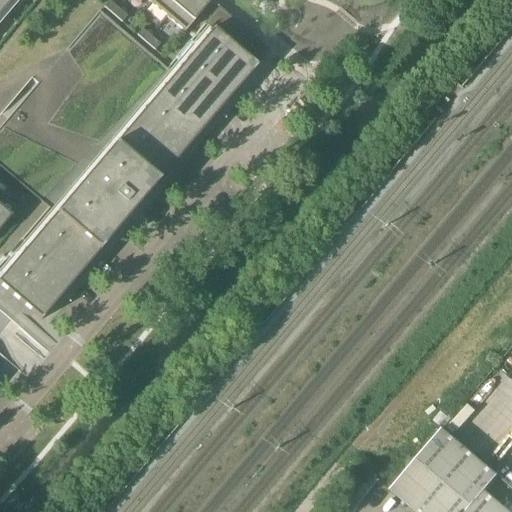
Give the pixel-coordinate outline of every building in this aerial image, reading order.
[(0,0),(0,14),(11,0),(0,0)] [(167,19),(183,0),(154,0),(151,5),(167,19)] [(184,33),(211,2),(208,0),(183,0),(167,19),(184,33)] [(109,2),(104,8),(113,15),(118,9),(109,2)] [(218,8),(203,25),(211,31),(210,33),(95,169),(99,172),(88,185),(85,181),(0,281),(0,280),(0,285),(25,307),(41,321),(257,67),(256,67),(269,52),(218,8)] [(126,17),(118,9),(113,15),(121,23),(126,17)] [(0,312),(3,315),(19,328),(17,316),(19,314),(19,313),(25,307),(0,285),(0,280),(0,281),(85,181),(88,185),(99,172),(95,169),(210,33),(211,31),(203,25),(166,69),(99,11),(76,38),(68,48),(37,83),(7,120),(0,127),(0,167),(48,208),(4,260),(0,264),(0,312)] [(141,30),(137,36),(145,43),(150,38),(141,30)] [(159,45),(150,38),(145,43),(154,51),(159,45)] [(9,184),(0,176),(0,185),(4,190),(9,184)] [(13,197),(18,191),(9,184),(4,190),(13,197)] [(0,229),(11,217),(0,208),(0,229)] [(467,511),(484,492),(497,476),(441,430),(390,492),(414,511),(467,511)] [(508,511),(484,492),(467,511),(508,511)]
